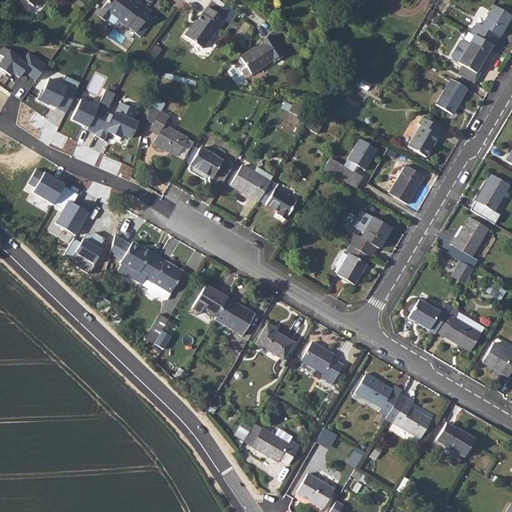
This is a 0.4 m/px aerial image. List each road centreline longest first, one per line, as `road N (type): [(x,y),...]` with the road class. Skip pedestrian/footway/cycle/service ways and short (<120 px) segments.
road 1 (residential): [(13,102),(8,127),(40,148),(181,214),(362,330)]
road 2 (secondary): [(0,241),(176,409),(253,511)]
road 3 (residential): [(362,330),(511,85)]
road 4 (residential): [(362,330),(511,423)]
